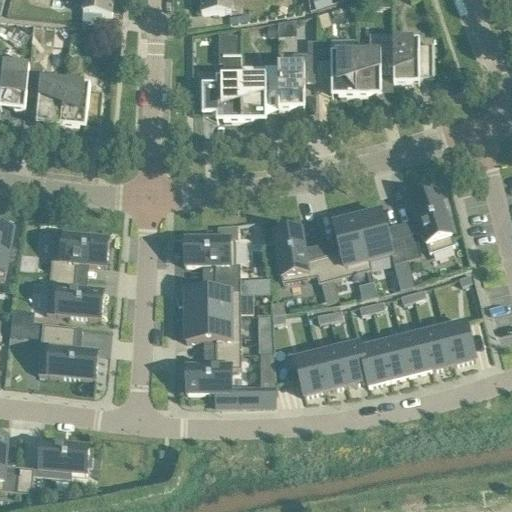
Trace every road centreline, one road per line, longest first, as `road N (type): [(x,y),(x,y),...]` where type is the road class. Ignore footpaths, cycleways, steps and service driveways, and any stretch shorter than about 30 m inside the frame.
road 1 (residential): [(511,380),(346,424),(141,426)]
road 2 (residential): [(149,196),(284,184),(480,131)]
road 3 (residential): [(141,426),(149,196)]
road 4 (residential): [(149,196),(156,0)]
road 5 (residential): [(0,182),(149,196)]
road 6 (residential): [(141,426),(0,409)]
road 7 (residential): [(480,131),(511,256)]
